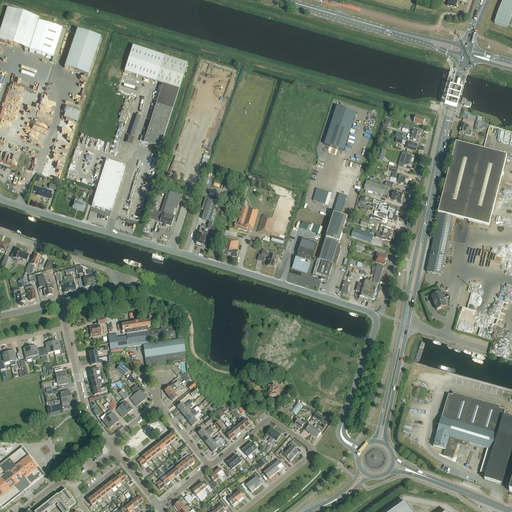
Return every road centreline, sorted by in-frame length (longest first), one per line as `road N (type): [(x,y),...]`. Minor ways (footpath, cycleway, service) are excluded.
road 1 (unclassified): [(375,316),(0,199)]
road 2 (primary): [(449,108),(401,321)]
road 3 (primary): [(407,322),(449,108)]
road 4 (residential): [(375,316),(433,127)]
road 5 (unclassified): [(360,450),(340,433),(375,316)]
road 6 (residential): [(209,466),(271,418),(312,451)]
road 7 (secondary): [(465,52),(342,16)]
road 8 (residential): [(108,443),(85,413),(66,327)]
road 9 (primary): [(384,444),(407,322)]
road 10 (unclassified): [(115,278),(0,232)]
road 11 (primary): [(401,321),(374,441)]
